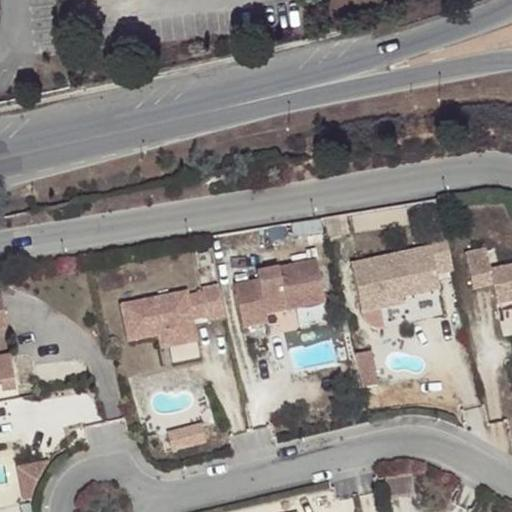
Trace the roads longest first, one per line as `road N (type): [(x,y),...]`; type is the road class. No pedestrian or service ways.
road 1 (residential): [(0,250),(476,171),(511,174)]
road 2 (residential): [(511,486),(449,451),(400,443),(149,495)]
road 3 (secondary): [(511,5),(417,46),(214,111)]
road 4 (secondary): [(214,111),(511,58)]
road 5 (secondary): [(214,111),(0,158)]
road 6 (residential): [(149,495),(117,468),(91,469),(73,483),(64,511)]
